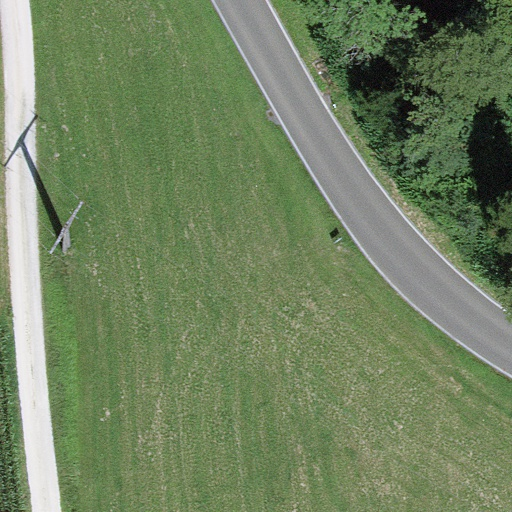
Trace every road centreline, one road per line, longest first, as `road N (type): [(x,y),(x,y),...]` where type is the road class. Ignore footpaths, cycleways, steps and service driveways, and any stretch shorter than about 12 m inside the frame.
road 1 (track): [(12,0),(45,511)]
road 2 (tertiary): [(241,0),(352,190),(391,241),(467,316),(511,346)]
